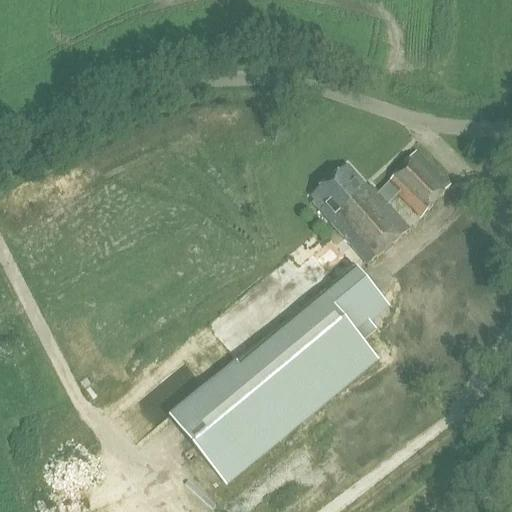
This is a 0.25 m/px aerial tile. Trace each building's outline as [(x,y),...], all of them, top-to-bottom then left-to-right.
[(333,221),(330,224),(352,249),(367,266),(410,232),(387,206),(398,196),(422,219),(450,187),(416,153),(378,196),(371,188),(368,190),(348,167),(312,198),(333,221)] [(359,316),(287,270),(272,293),(344,340),(359,316)] [(233,351),(224,330),(190,345),(213,397),(250,380),(244,366),(250,363),(243,347),(233,351)] [(171,409),(197,390),(178,365),(121,408),(133,423),(148,411),(161,428),(176,416),(171,409)] [(337,464),(422,408),(402,379),(318,434),(337,464)] [(255,400),(221,414),(228,430),(261,416),(255,400)] [(321,511),(373,511),(366,494),(321,511)]
